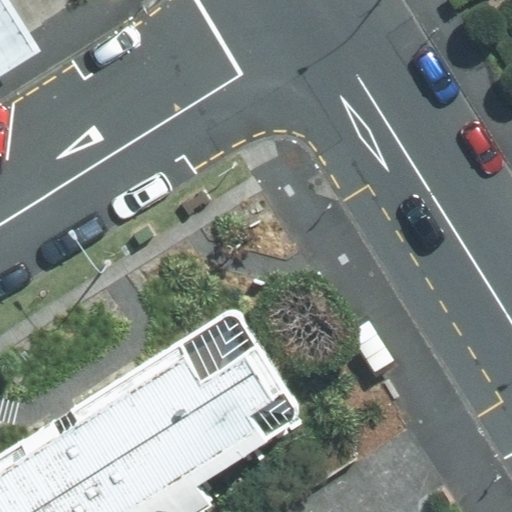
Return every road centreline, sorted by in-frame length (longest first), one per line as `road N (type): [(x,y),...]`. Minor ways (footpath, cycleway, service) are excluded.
road 1 (secondary): [(0,223),(327,19)]
road 2 (primary): [(327,19),(511,315)]
